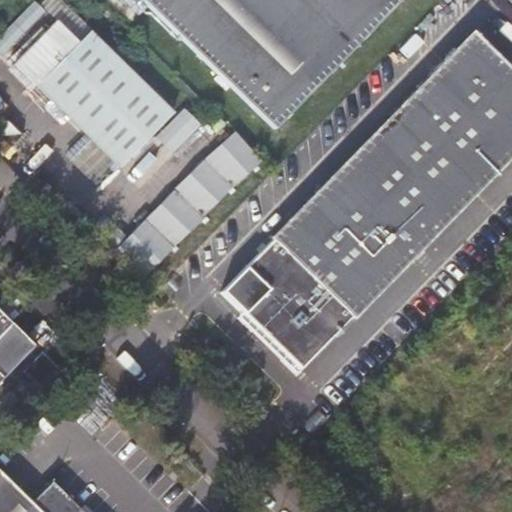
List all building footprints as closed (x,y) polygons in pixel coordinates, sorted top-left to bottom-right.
[(147,0),(278,127),(400,0),(147,0)] [(17,65),(123,167),(178,110),(95,31),(83,44),(59,21),(17,65)] [(511,72),(477,38),(227,294),(306,370),(511,155),(511,72)] [(129,174),(175,219),(154,241),(167,253),(245,172),(186,115),(129,174)] [(511,407),(506,414),(488,396),(439,446),(489,496),(511,471),(511,407)] [(0,467),(0,511),(84,511),(55,482),(36,501),(0,467)]
